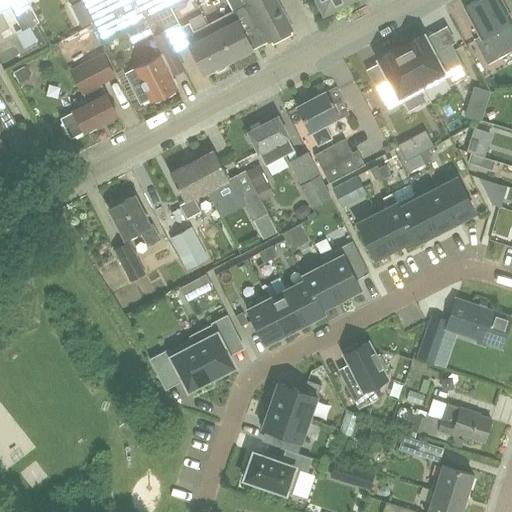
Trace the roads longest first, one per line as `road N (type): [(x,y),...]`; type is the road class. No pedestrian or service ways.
road 1 (residential): [(0,228),(54,185),(402,7)]
road 2 (residential): [(511,280),(453,274),(267,370),(228,411),(197,511)]
